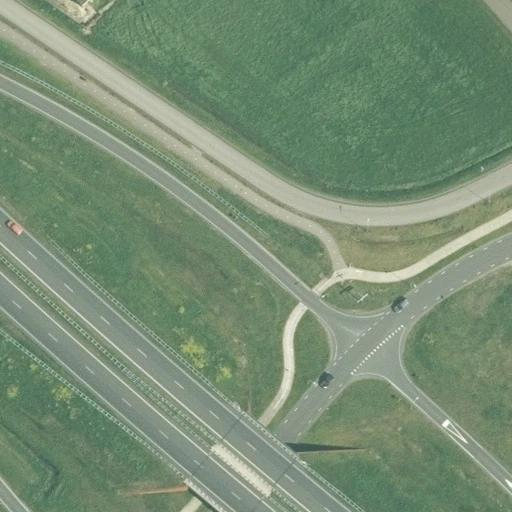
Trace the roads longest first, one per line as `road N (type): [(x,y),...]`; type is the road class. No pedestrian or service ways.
road 1 (tertiary): [(0,10),(305,207),(376,221),(413,216),(468,199),(511,172)]
road 2 (trunk): [(362,349),(159,177),(0,81)]
road 3 (trunk): [(331,511),(0,224)]
road 4 (trunk): [(0,286),(255,511)]
road 5 (tertiary): [(224,511),(362,349)]
road 6 (trunk): [(511,491),(362,349)]
road 7 (tertiary): [(362,349),(444,285),(511,249)]
